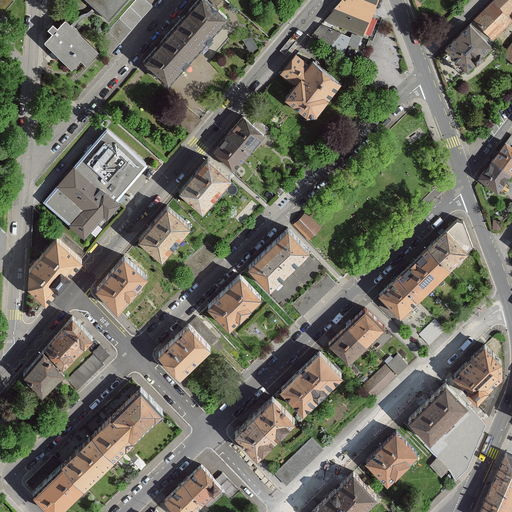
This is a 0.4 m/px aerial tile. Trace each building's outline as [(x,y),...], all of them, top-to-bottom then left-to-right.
[(0,0),(0,16),(14,0),(0,0)] [(133,0),(85,0),(112,24),(133,0)] [(208,0),(196,0),(176,23),(202,45),(227,17),(208,0)] [(378,0),(344,0),(329,21),(365,36),(378,0)] [(511,0),(498,0),(495,3),(511,19),(511,0)] [(511,19),(495,3),(477,22),(496,41),(511,24),(511,19)] [(88,66),(100,54),(68,23),(60,31),(55,27),(50,32),(55,36),(47,44),(75,70),(83,62),(88,66)] [(176,23),(146,56),(172,79),(202,45),(176,23)] [(498,49),(473,25),(447,51),(472,76),(498,49)] [(342,34),(321,26),(310,39),(325,52),(342,34)] [(282,76),(297,87),(312,67),(297,55),(282,76)] [(315,64),(312,67),(297,87),(288,100),(318,122),(345,86),(315,64)] [(187,107),(176,120),(189,131),(200,118),(187,107)] [(253,156),(268,139),(246,120),(231,137),(253,156)] [(109,132),(47,204),(88,239),(107,218),(111,221),(123,206),(119,202),(149,167),(109,132)] [(231,137),(216,153),(238,173),(253,156),(231,137)] [(511,144),(508,142),(479,178),(500,194),(511,178),(511,144)] [(210,163),(182,195),(206,216),(235,185),(210,163)] [(170,212),(141,244),(166,266),(194,234),(170,212)] [(306,213),(295,223),(309,238),(320,227),(306,213)] [(432,243),(429,246),(450,268),(465,252),(473,245),(463,220),(460,219),(457,218),(444,231),(442,233),(432,243)] [(293,234),(254,272),(275,294),(314,256),(293,234)] [(58,241),(29,270),(27,288),(43,303),(83,260),(58,241)] [(449,268),(450,268),(429,246),(413,261),(397,276),(418,298),(419,297),(418,297),(449,268)] [(126,262),(98,294),(122,316),(151,284),(126,262)] [(418,298),(397,276),(394,279),(379,293),(400,315),(418,298)] [(243,280),(212,310),(234,333),(266,303),(243,280)] [(349,322),(347,324),(367,343),(385,326),(365,307),(349,322)] [(71,314),(43,349),(63,372),(96,340),(71,314)] [(435,318),(419,334),(429,344),(445,329),(435,318)] [(348,361),(367,343),(347,324),(343,327),(329,342),(348,361)] [(163,358),(185,381),(215,352),(193,330),(163,358)] [(101,361),(110,353),(101,343),(92,351),(94,353),(101,361)] [(502,373),(501,360),(490,348),(489,348),(485,344),(474,354),(469,358),(464,363),(464,364),(454,374),(477,398),(502,373)] [(63,372),(43,349),(23,372),(42,393),(63,372)] [(318,352),(307,363),(329,385),(341,373),(319,350),(318,352)] [(94,353),(67,379),(77,389),(103,363),(101,361),(94,353)] [(398,353),(387,363),(397,373),(398,374),(408,364),(398,353)] [(329,385),(307,363),(294,375),(281,387),(290,396),(291,397),(303,410),(329,385)] [(395,375),(385,364),(363,385),(374,396),(395,375)] [(139,382),(110,411),(133,435),(163,406),(139,382)] [(468,404),(446,382),(432,395),(408,418),(429,439),(430,440),(445,426),(446,427),(454,420),(453,419),(468,404)] [(295,418),(273,395),(257,411),(254,413),(276,436),(295,418)] [(475,412),(468,404),(453,419),(454,420),(446,427),(445,426),(430,440),(429,439),(424,444),(438,457),(448,468),(456,476),(465,468),(468,465),(486,423),(475,412)] [(110,411),(91,429),(114,453),(133,435),(110,411)] [(276,436),(254,413),(251,416),(238,428),(235,431),(257,454),(276,436)] [(91,429),(61,458),(84,482),(114,453),(91,429)] [(381,444),(366,459),(387,481),(417,451),(396,430),(381,444)] [(312,437),(275,472),(286,484),(323,448),(312,437)] [(511,457),(504,454),(491,486),(511,495),(511,457)] [(448,468),(438,457),(434,461),(431,464),(441,475),(448,468)] [(84,482),(61,458),(33,485),(57,509),(84,482)] [(187,478),(183,481),(202,501),(208,507),(223,491),(226,493),(229,496),(238,487),(222,472),(215,478),(201,464),(187,478)] [(338,485),(329,494),(343,508),(341,510),(342,511),(357,511),(376,494),(354,471),(338,485)] [(190,511),(202,501),(183,481),(180,484),(165,499),(177,511),(190,511)] [(511,495),(491,486),(479,511),(510,511),(511,508),(511,495)] [(343,508),(329,494),(326,497),(312,511),(342,511),(341,510),(343,508)] [(408,509),(411,511),(418,511),(420,510),(426,505),(419,498),(408,509)]
